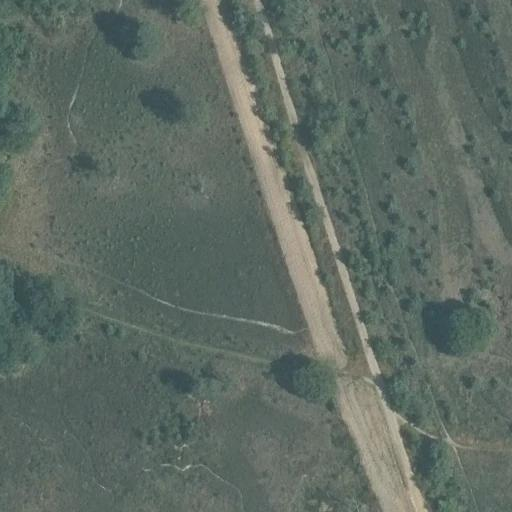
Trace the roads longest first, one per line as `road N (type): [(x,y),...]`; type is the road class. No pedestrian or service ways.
road 1 (unknown): [(256,0),(390,414)]
road 2 (track): [(0,281),(164,343),(377,381)]
